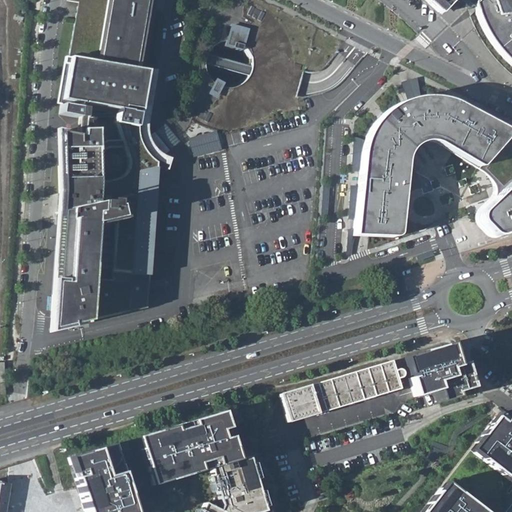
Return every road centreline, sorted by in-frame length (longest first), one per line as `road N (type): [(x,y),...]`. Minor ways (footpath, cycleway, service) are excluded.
road 1 (secondary): [(0,452),(451,319)]
road 2 (secondary): [(442,289),(430,300),(0,431)]
road 3 (residential): [(54,0),(18,404)]
road 4 (tertiary): [(301,0),(511,104)]
